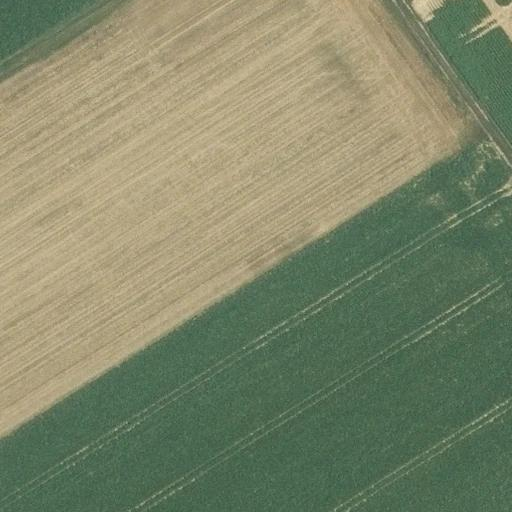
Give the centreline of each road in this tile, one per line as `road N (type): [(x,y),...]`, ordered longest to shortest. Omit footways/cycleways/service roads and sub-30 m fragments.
road 1 (track): [(511,156),(402,0)]
road 2 (track): [(0,73),(119,0)]
